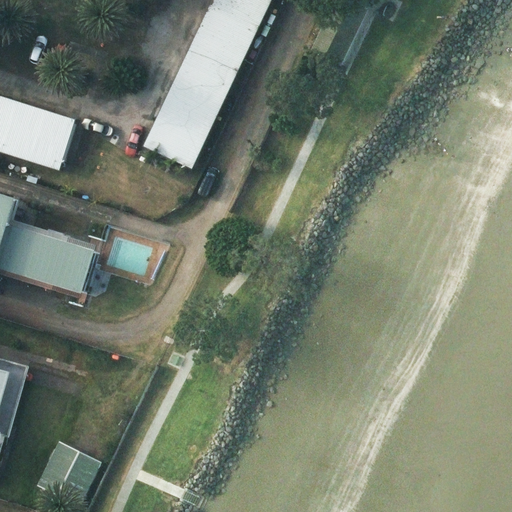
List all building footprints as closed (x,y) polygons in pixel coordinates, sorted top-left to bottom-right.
[(220,0),(151,149),(200,172),(280,0),(220,0)] [(310,50),(307,57),(320,63),(323,56),(338,63),(348,41),(366,0),(330,0),(308,49),(310,50)] [(0,96),(0,151),(66,172),(82,122),(0,96)] [(0,298),(8,301),(17,272),(97,297),(109,257),(30,232),(37,206),(0,194),(0,298)] [(0,358),(0,485),(33,369),(0,358)] [(65,443),(43,487),(84,509),(107,465),(65,443)]
